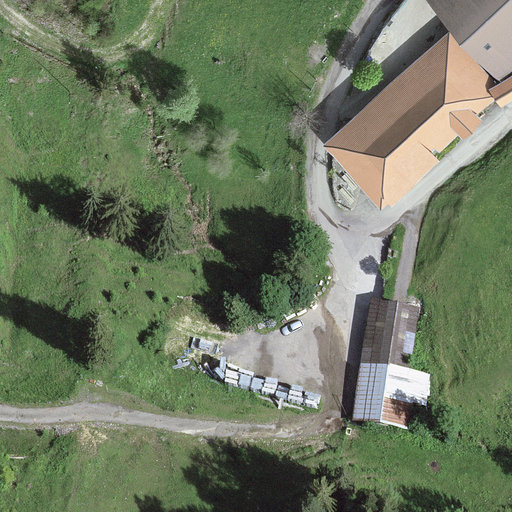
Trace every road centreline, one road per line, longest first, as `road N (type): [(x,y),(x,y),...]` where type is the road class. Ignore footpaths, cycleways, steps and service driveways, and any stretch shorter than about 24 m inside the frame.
road 1 (track): [(340,348),(328,382),(281,433),(0,411)]
road 2 (track): [(0,4),(37,34),(96,57),(129,49),(159,0)]
